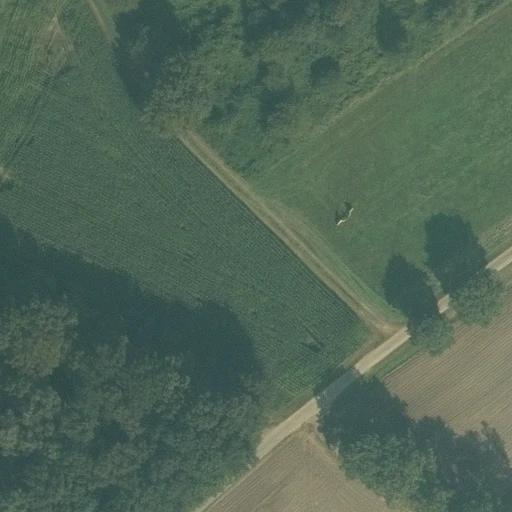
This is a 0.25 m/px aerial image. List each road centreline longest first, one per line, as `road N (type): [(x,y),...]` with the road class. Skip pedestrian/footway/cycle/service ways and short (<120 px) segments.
road 1 (track): [(396,345),(155,107),(101,0)]
road 2 (unclassified): [(193,511),(276,436),(511,257)]
road 3 (track): [(276,436),(0,309)]
road 4 (track): [(313,407),(331,450),(413,511)]
